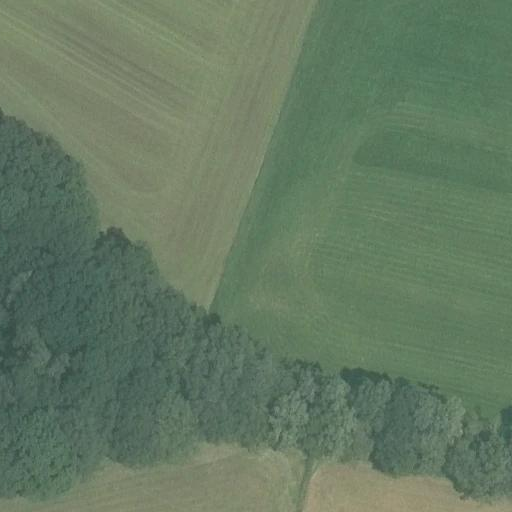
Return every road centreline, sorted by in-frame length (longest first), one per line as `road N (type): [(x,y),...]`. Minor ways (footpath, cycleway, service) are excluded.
road 1 (unclassified): [(511,465),(233,403),(0,195)]
road 2 (track): [(233,403),(0,464)]
